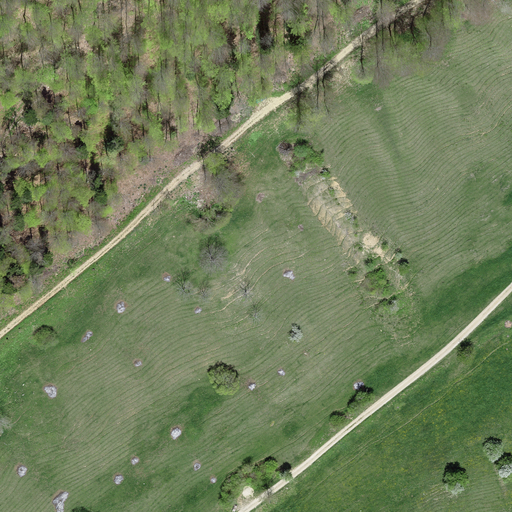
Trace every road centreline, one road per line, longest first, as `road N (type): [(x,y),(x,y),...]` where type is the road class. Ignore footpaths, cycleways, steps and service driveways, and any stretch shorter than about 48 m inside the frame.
road 1 (track): [(0,335),(179,177),(419,0)]
road 2 (track): [(240,511),(424,368),(511,286)]
road 3 (track): [(95,0),(0,144)]
